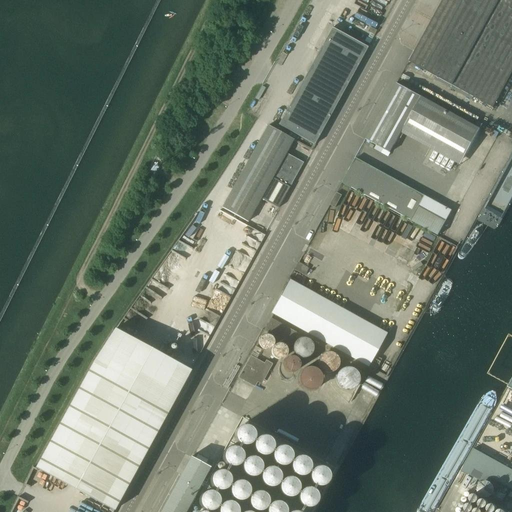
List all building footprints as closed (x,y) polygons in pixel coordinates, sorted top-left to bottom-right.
[(511,0),(442,0),(430,22),(409,61),(493,110),(511,74),(511,0)] [(331,28),(278,125),(314,145),(367,48),(331,28)] [(370,28),(368,32),(374,36),(377,31),(370,28)] [(397,82),(393,89),(366,139),(390,152),(405,125),(464,157),(480,128),(397,82)] [(265,126),(221,208),(247,222),(260,199),(285,153),(292,141),(265,126)] [(303,163),(285,153),(260,199),(277,209),(303,163)] [(452,209),(355,158),(342,183),(437,235),(452,209)] [(160,168),(159,168),(151,164),(148,169),(157,173),(160,168)] [(342,196),(337,193),(330,205),(336,208),(342,196)] [(309,268),(299,262),(294,270),(304,275),(309,268)] [(386,335),(289,280),(270,313),(368,368),(386,335)] [(271,319),(265,330),(282,339),(280,341),(289,346),(296,333),(271,319)] [(114,329),(38,467),(113,508),(189,370),(114,329)] [(311,339),(293,339),(293,357),(311,357),(311,339)] [(256,360),(258,356),(253,353),(238,378),(254,387),(257,381),(260,383),(266,373),(267,373),(272,363),(267,360),(265,364),(256,360)] [(298,371),(298,358),(285,359),(285,371),(298,371)] [(289,454),(289,452),(289,450),(289,449),(288,447),(287,446),(287,444),(286,444),(284,442),(283,441),(282,441),(280,440),(277,440),(275,440),(274,441),(273,441),(272,442),(271,442),(269,443),(269,444),(267,446),(266,448),(266,450),(265,452),(266,455),(266,457),(268,459),(268,460),(269,461),(271,462),(272,463),(273,463),(275,464),(277,464),(278,464),(279,464),(280,464),(282,463),(284,462),(285,461),(286,461),(287,460),(288,459),(289,457),(289,454)] [(242,460),(231,448),(220,458),(232,470),(242,460)] [(511,470),(474,450),(462,472),(481,482),(492,478),(511,489),(511,470)] [(308,466),(309,464),(308,463),(308,461),(307,460),(307,459),(306,458),(305,457),(303,456),(302,456),(301,455),(299,455),(298,455),(296,456),(294,457),(293,458),(291,460),(291,461),(290,463),(290,465),(290,466),(291,468),(292,470),(293,471),(294,472),(295,472),(296,473),(298,473),(300,473),(302,473),(303,473),(305,472),(306,471),(307,469),(308,468),(308,466)] [(160,511),(186,511),(211,466),(190,456),(160,511)] [(268,475),(268,474),(268,473),(268,472),(268,470),(267,469),(266,468),(264,467),(263,466),(262,466),(261,466),(260,466),(258,466),(257,467),(256,467),(254,468),(253,470),(253,471),(252,473),(252,474),(253,476),(253,477),(254,478),(255,479),(256,481),(258,481),(259,482),(261,482),(262,481),(264,481),(265,480),(266,479),(267,478),(268,477),(268,475)] [(330,478),(330,476),(330,475),(330,474),(330,473),(329,471),(328,471),(327,470),(326,469),(325,468),(323,467),(321,467),(319,467),(317,468),(316,468),(315,469),(314,470),(313,472),(312,473),(312,475),(312,477),(312,479),(313,480),(314,482),(315,483),(316,484),(318,485),(319,485),(321,485),(322,485),(323,485),(325,485),(327,484),(328,483),(329,481),(330,480),(330,478)] [(209,490),(223,494),(228,476),(214,472),(209,490)] [(284,484),(284,482),(284,481),(283,479),(282,478),(281,476),(280,476),(279,475),(277,474),(275,474),(274,475),(273,475),(271,476),(270,477),(269,478),(268,479),(268,481),(268,483),(268,484),(269,486),(269,487),(270,488),(272,489),(273,490),(274,490),(276,490),(278,490),(279,490),(281,489),(282,488),(282,487),(283,485),(284,484)] [(494,488),(493,486),(492,484),(489,482),(487,482),(485,482),(482,483),(481,485),(479,487),(479,490),(479,492),(481,495),(483,496),(485,497),(488,497),(490,497),(492,495),(494,493),(495,491),(494,488)] [(299,492),(299,491),(299,489),(299,488),(298,486),(297,485),(296,484),(294,484),(293,483),(291,483),(290,483),(288,484),(287,485),(285,486),(285,487),(284,488),(284,490),(283,491),(284,493),(284,494),(285,496),(286,497),(287,498),(289,498),(290,499),(292,499),(293,499),(295,498),(296,497),(297,496),(298,495),(299,494),(299,492)] [(232,484),(230,499),(243,501),(245,486),(232,484)] [(317,502),(317,500),(317,498),(316,496),(316,495),(314,494),(314,493),(313,492),(311,491),(310,491),(309,491),(308,491),(306,491),(304,492),(303,493),(301,494),(300,495),(299,497),(299,498),(299,500),(299,502),(300,504),(300,505),(302,507),(303,508),(305,509),(306,509),(308,509),(310,509),(312,508),(313,508),(315,506),(316,505),(317,503),(317,502)] [(249,509),(261,511),(264,497),(251,495),(249,509)] [(510,511),(477,496),(468,511),(510,511)]
